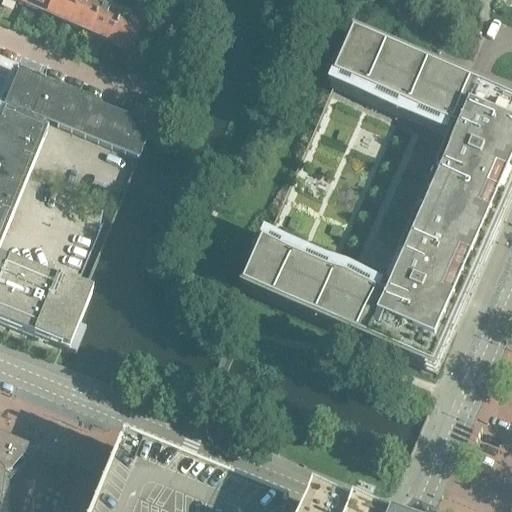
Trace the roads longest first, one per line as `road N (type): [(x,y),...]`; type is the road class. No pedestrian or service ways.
road 1 (residential): [(357,511),(0,369)]
road 2 (residential): [(419,511),(511,303)]
road 3 (residential): [(147,97),(0,38)]
